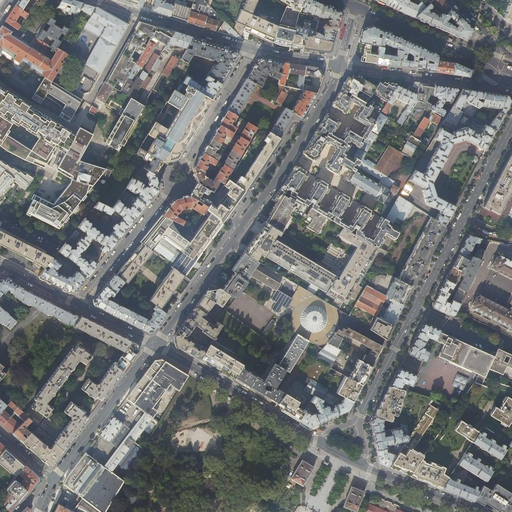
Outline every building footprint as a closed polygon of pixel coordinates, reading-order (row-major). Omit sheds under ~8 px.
[(18,0),(15,5),(23,11),(29,0),(35,0),(37,1),(37,0),(18,0)] [(81,10),(84,4),(85,3),(74,0),(62,0),(58,7),(62,9),(61,12),(65,13),(65,11),(66,11),(67,11),(66,13),(68,13),(68,12),(69,12),(69,11),(75,13),(72,16),(71,16),(69,20),(73,21),(81,10)] [(170,17),(171,16),(173,5),(165,2),(166,0),(138,0),(137,5),(136,6),(142,8),(144,0),(155,0),(154,5),(153,5),(151,11),(163,15),(170,17)] [(207,18),(211,7),(209,5),(203,0),(193,0),(191,10),(187,21),(187,22),(195,25),(203,27),(207,18)] [(279,24),(280,21),(252,9),(256,0),(203,0),(209,5),(211,0),(239,0),(244,2),(233,29),(240,36),(244,29),(272,42),(274,34),(275,32),(279,24)] [(300,7),(303,0),(281,0),(287,3),(288,4),(286,6),(299,12),(300,7)] [(315,1),(313,0),(303,0),(300,7),(303,8),(301,13),(305,14),(305,13),(307,11),(312,14),(311,15),(313,15),(313,14),(320,17),(323,4),(315,1)] [(386,0),(384,4),(390,7),(397,10),(407,0),(386,0)] [(418,0),(407,0),(397,10),(407,14),(414,18),(425,7),(418,0)] [(445,1),(443,0),(432,0),(431,1),(437,7),(436,8),(437,10),(438,9),(442,12),(440,16),(440,17),(439,17),(439,16),(429,11),(429,10),(430,10),(433,7),(429,3),(425,7),(414,18),(425,22),(436,27),(451,8),(445,1)] [(506,21),(507,21),(507,22),(511,23),(511,0),(486,0),(486,1),(494,8),(504,18),(507,19),(506,21)] [(95,7),(91,6),(86,4),(84,4),(81,10),(91,16),(94,13),(95,13),(96,7),(95,7)] [(174,4),(173,5),(171,16),(178,18),(187,21),(191,10),(174,4)] [(333,9),(323,4),(320,17),(319,18),(324,19),(324,18),(327,19),(329,18),(330,18),(330,19),(330,20),(329,20),(327,21),(327,22),(326,22),(325,24),(324,25),(323,26),(322,29),(323,30),(322,33),(323,34),(323,37),(322,37),(321,35),(319,34),(319,33),(315,32),(314,37),(314,38),(332,42),(334,34),(335,31),(340,14),(338,11),(333,9)] [(23,11),(15,5),(10,13),(5,21),(18,30),(21,25),(15,21),(19,15),(25,18),(28,14),(23,11)] [(95,13),(94,13),(91,16),(75,43),(70,50),(73,52),(85,31),(99,39),(85,64),(89,66),(100,73),(128,24),(96,7),(95,13)] [(455,11),(451,8),(436,27),(441,29),(447,32),(450,24),(451,22),(453,20),(459,15),(455,11)] [(465,22),(459,15),(453,20),(451,22),(450,24),(447,32),(455,36),(466,40),(473,30),(465,22)] [(53,24),(56,21),(50,18),(47,23),(50,25),(46,32),(43,30),(37,38),(42,41),(46,35),(47,36),(54,40),(50,46),(56,50),(57,48),(61,41),(58,39),(62,33),(65,35),(68,29),(64,27),(62,30),(53,24)] [(215,31),(219,22),(207,18),(203,27),(210,29),(215,31)] [(121,91),(157,26),(139,20),(104,82),(113,87),(121,91)] [(242,39),(240,36),(233,29),(224,20),(218,32),(234,37),(242,39)] [(305,39),(308,36),(314,37),(315,32),(316,30),(311,29),(309,26),(310,23),(304,22),(303,27),(295,25),(295,27),(295,28),(290,46),(296,48),(303,49),(305,39)] [(290,46),(294,28),(279,24),(275,32),(274,34),(272,42),(277,43),(276,44),(285,46),(285,45),(290,46)] [(11,32),(2,26),(0,28),(0,56),(1,56),(3,54),(19,65),(23,68),(28,61),(44,71),(42,75),(42,76),(45,77),(52,81),(55,75),(68,54),(57,48),(56,50),(50,46),(42,41),(37,38),(35,37),(30,45),(28,44),(27,46),(10,35),(11,32)] [(164,28),(157,26),(121,91),(131,97),(133,99),(138,92),(141,86),(151,70),(159,56),(154,54),(140,78),(138,76),(134,82),(131,80),(134,74),(135,73),(139,66),(141,68),(154,45),(153,44),(155,40),(164,45),(164,46),(165,46),(174,31),(164,28)] [(366,54),(371,26),(367,28),(362,30),(360,36),(358,43),(365,44),(365,46),(364,46),(362,62),(363,62),(365,62),(366,54)] [(376,64),(379,46),(382,30),(376,28),(371,26),(366,54),(365,62),(369,63),(371,63),(376,64)] [(393,35),(382,30),(379,46),(382,47),(384,44),(393,47),(397,48),(397,50),(403,51),(403,46),(405,41),(393,35)] [(182,34),(174,31),(165,46),(159,56),(151,70),(154,71),(160,61),(158,59),(162,53),(163,53),(164,52),(167,54),(169,52),(168,51),(171,48),(170,47),(171,44),(187,49),(189,45),(194,37),(182,34)] [(70,50),(75,43),(64,36),(61,41),(57,48),(68,54),(70,50)] [(314,37),(308,36),(305,39),(303,49),(302,52),(316,54),(323,55),(330,49),(331,46),(332,42),(314,38),(314,37)] [(217,62),(214,64),(205,79),(207,81),(203,87),(198,84),(198,83),(191,79),(191,78),(186,75),(182,82),(212,100),(218,89),(230,68),(238,56),(236,50),(226,47),(214,44),(194,37),(189,45),(192,46),(191,50),(187,49),(183,55),(181,59),(180,58),(179,60),(174,68),(184,74),(189,64),(188,63),(193,54),(212,60),(216,59),(217,62)] [(403,46),(403,51),(401,61),(400,61),(399,67),(407,68),(415,69),(417,58),(421,48),(413,44),(405,41),(403,46)] [(383,47),(382,47),(379,46),(376,64),(381,64),(387,65),(388,59),(389,59),(389,53),(388,52),(388,55),(383,54),(384,48),(383,47)] [(430,52),(421,48),(417,58),(415,69),(423,70),(434,72),(438,55),(430,52)] [(401,61),(403,51),(397,50),(396,56),(391,55),(391,53),(389,53),(389,59),(388,59),(387,65),(393,66),(399,67),(400,61),(401,61)] [(441,57),(438,55),(434,72),(443,73),(452,75),(455,62),(450,60),(441,57)] [(174,68),(179,60),(172,56),(162,73),(162,74),(143,105),(144,105),(149,108),(174,68)] [(279,80),(283,63),(276,61),(266,58),(263,58),(257,60),(246,78),(256,84),(261,87),(264,83),(263,82),(266,78),(264,75),(267,73),(268,73),(270,76),(274,78),(274,79),(279,80)] [(462,66),(455,62),(452,75),(460,76),(469,77),(471,70),(465,67),(462,66)] [(286,63),(283,63),(279,80),(278,84),(279,85),(283,86),(288,68),(290,69),(290,73),(299,75),(299,87),(297,87),(298,86),(297,85),(289,84),(289,82),(288,82),(287,86),(290,87),(302,90),(306,66),(301,65),(286,63)] [(312,67),(306,66),(302,90),(303,90),(317,93),(320,84),(322,76),(320,72),(317,67),(312,67)] [(473,78),(475,71),(474,70),(466,66),(465,67),(471,70),(469,77),(473,78)] [(150,77),(147,75),(141,86),(144,88),(150,77)] [(345,83),(342,89),(365,103),(366,104),(372,94),(380,81),(381,78),(377,78),(367,76),(359,75),(358,78),(354,76),(352,79),(349,77),(345,83)] [(82,100),(52,81),(45,77),(32,97),(31,98),(41,104),(46,96),(63,107),(58,115),(72,124),(75,121),(76,121),(79,116),(75,113),(82,100)] [(256,84),(246,78),(227,110),(238,116),(239,117),(243,110),(241,109),(242,109),(256,84)] [(139,148),(162,162),(177,158),(185,145),(194,129),(212,100),(182,82),(180,81),(139,148)] [(387,102),(397,85),(398,84),(395,83),(394,85),(391,84),(390,85),(387,83),(386,84),(380,81),(372,94),(376,96),(376,95),(387,102)] [(34,86),(28,82),(22,91),(29,95),(34,86)] [(109,95),(113,87),(104,82),(97,96),(95,98),(104,103),(109,95)] [(415,93),(397,85),(387,102),(381,112),(383,113),(383,112),(387,114),(395,98),(409,104),(405,111),(405,110),(397,122),(402,125),(412,108),(416,101),(418,87),(419,84),(420,83),(414,82),(413,86),(416,87),(415,93)] [(429,97),(430,95),(434,95),(435,86),(419,84),(418,87),(416,101),(412,108),(428,110),(430,108),(432,104),(427,101),(429,97)] [(278,96),(283,86),(279,85),(274,94),(278,96)] [(430,108),(443,116),(446,111),(441,108),(445,101),(451,102),(458,91),(457,88),(447,87),(435,85),(435,86),(434,95),(436,96),(436,98),(437,99),(438,97),(439,99),(435,106),(432,104),(430,108)] [(281,105),(290,87),(287,86),(283,86),(278,96),(275,101),(281,105)] [(340,122),(327,113),(325,117),(322,121),(320,124),(309,142),(302,154),(307,156),(315,161),(316,159),(318,160),(321,155),(319,154),(325,143),(327,145),(328,143),(335,147),(334,148),(336,149),(329,160),(328,160),(325,164),(327,165),(325,167),(337,174),(338,172),(340,173),(342,168),(339,166),(340,164),(350,170),(346,177),(348,178),(346,180),(348,181),(355,171),(356,169),(353,167),(354,165),(355,165),(356,164),(358,165),(361,161),(354,157),(352,159),(348,157),(349,156),(344,153),(345,151),(346,152),(348,148),(349,149),(351,145),(348,143),(350,140),(352,141),(352,142),(356,144),(356,145),(360,148),(360,147),(362,143),(359,141),(362,137),(365,139),(369,131),(371,129),(375,122),(372,121),(373,119),(370,117),(368,117),(367,117),(373,108),(368,105),(367,107),(363,105),(365,103),(342,89),(332,105),(339,110),(345,113),(346,112),(350,106),(349,106),(352,102),(360,106),(357,110),(353,116),(353,117),(365,125),(360,133),(348,126),(347,127),(343,133),(344,134),(341,137),(333,132),(335,129),(336,129),(340,123),(340,122)] [(480,106),(486,92),(473,90),(463,89),(453,106),(472,117),(475,114),(480,106)] [(309,106),(317,93),(303,90),(290,111),(294,113),(302,118),(306,112),(309,106)] [(80,158),(93,134),(80,127),(72,140),(69,138),(49,125),(22,108),(0,92),(0,146),(4,150),(17,156),(29,163),(46,169),(55,150),(59,152),(69,156),(59,172),(73,180),(69,188),(66,193),(55,206),(37,198),(30,215),(60,232),(108,167),(80,158)] [(494,93),(486,92),(480,106),(501,109),(506,95),(494,93)] [(508,95),(506,95),(501,109),(499,112),(503,115),(505,112),(508,106),(511,101),(508,95)] [(133,99),(131,97),(108,137),(112,139),(110,142),(114,144),(112,147),(118,150),(122,145),(123,145),(126,140),(125,139),(125,138),(142,109),(143,109),(144,107),(143,107),(144,105),(143,105),(136,100),(133,99)] [(97,109),(92,106),(88,112),(93,114),(96,110),(97,109)] [(481,150),(482,149),(485,150),(487,146),(489,142),(495,131),(489,127),(484,124),(481,131),(481,132),(480,133),(478,134),(474,132),(475,131),(469,128),(474,118),(472,117),(453,106),(443,124),(453,129),(454,131),(453,131),(452,132),(452,133),(451,133),(440,128),(419,163),(402,192),(404,193),(411,181),(422,187),(423,189),(422,189),(422,190),(425,199),(424,199),(425,203),(426,202),(426,204),(434,208),(439,210),(439,212),(439,214),(438,214),(435,219),(445,225),(451,214),(456,206),(436,196),(432,183),(439,170),(440,170),(447,158),(446,157),(453,144),(466,140),(479,147),(478,148),(479,149),(480,150),(481,150)] [(290,111),(285,108),(270,132),(280,138),(287,125),(294,113),(290,111)] [(232,125),(232,126),(230,125),(230,124),(232,122),(233,123),(237,117),(238,116),(227,110),(224,115),(219,124),(236,134),(238,130),(236,129),(236,128),(232,125)] [(487,122),(475,114),(472,117),(474,118),(477,120),(481,123),(484,124),(489,127),(499,112),(495,111),(487,122)] [(498,124),(503,115),(499,112),(489,127),(495,131),(498,124)] [(375,122),(371,129),(378,133),(387,118),(380,113),(375,122)] [(431,115),(428,119),(429,120),(437,125),(439,122),(438,120),(440,117),(436,114),(434,116),(433,116),(431,115)] [(429,120),(428,119),(424,117),(418,127),(424,130),(429,120)] [(259,129),(248,122),(241,133),(242,133),(240,136),(248,141),(251,137),(251,135),(252,132),(253,132),(256,134),(259,129)] [(426,131),(431,135),(434,129),(434,125),(431,123),(426,131)] [(233,138),(236,134),(219,124),(214,133),(211,138),(221,144),(222,143),(221,143),(225,136),(224,136),(225,133),(227,134),(227,135),(230,137),(231,136),(233,138)] [(270,132),(261,127),(259,129),(256,134),(234,172),(229,178),(228,180),(244,191),(251,181),(262,164),(275,145),(280,138),(270,132)] [(424,130),(418,127),(412,136),(418,139),(424,130)] [(369,131),(365,139),(362,143),(360,147),(367,151),(377,135),(369,131)] [(414,152),(417,147),(421,141),(419,140),(418,139),(412,136),(411,135),(408,141),(407,140),(407,141),(404,145),(404,146),(405,147),(401,153),(411,158),(414,152)] [(246,146),(248,141),(240,136),(238,139),(237,139),(231,150),(240,155),(243,151),(243,149),(244,147),(246,146)] [(220,145),(221,144),(211,138),(208,143),(202,152),(219,161),(221,157),(219,156),(220,155),(216,153),(215,153),(214,152),(215,150),(216,151),(220,145)] [(367,165),(361,161),(358,165),(358,166),(381,180),(378,184),(355,171),(348,181),(358,187),(372,195),(372,196),(376,198),(383,202),(390,190),(394,193),(393,194),(395,195),(395,194),(396,194),(399,188),(394,184),(395,182),(386,176),(401,153),(398,151),(389,146),(376,166),(374,169),(367,165)] [(161,164),(162,162),(139,148),(136,153),(143,157),(144,159),(146,160),(147,159),(149,161),(147,164),(146,163),(144,165),(138,161),(137,164),(140,165),(144,168),(146,169),(155,174),(161,164)] [(354,157),(361,161),(366,153),(359,149),(354,157)] [(240,155),(231,150),(225,161),(223,164),(232,169),(235,165),(234,163),(236,159),(238,159),(240,155)] [(511,151),(510,156),(505,166),(499,177),(493,187),(488,198),(486,202),(483,206),(488,209),(488,210),(489,210),(499,215),(511,187),(511,151)] [(216,165),(219,161),(202,152),(197,161),(194,166),(204,172),(208,164),(207,163),(209,161),(210,162),(210,163),(214,165),(215,164),(216,165)] [(0,198),(12,183),(11,182),(12,180),(13,182),(16,184),(17,184),(18,184),(18,183),(22,186),(21,187),(20,188),(24,190),(27,186),(29,183),(29,182),(34,176),(28,174),(20,171),(7,164),(0,159),(0,198)] [(222,167),(221,166),(215,177),(220,180),(225,183),(228,180),(229,178),(226,177),(226,176),(228,174),(230,173),(232,169),(223,164),(222,167)] [(140,174),(144,168),(140,165),(136,172),(140,174)] [(286,181),(280,189),(285,192),(287,189),(288,188),(291,190),(290,192),(289,192),(288,193),(307,205),(308,205),(309,204),(311,201),(313,202),(311,205),(312,206),(311,207),(329,218),(330,218),(331,217),(333,214),(335,215),(333,218),(334,219),(333,220),(345,227),(351,231),(352,229),(353,230),(355,227),(357,228),(355,231),(356,232),(355,233),(372,243),(374,240),(376,242),(375,244),(379,247),(384,239),(384,238),(386,235),(390,237),(390,238),(394,240),(400,230),(390,224),(390,225),(387,223),(388,221),(385,219),(381,217),(376,226),(377,227),(372,236),(364,232),(365,230),(363,229),(369,218),(370,219),(373,214),(372,213),(373,211),(368,208),(361,205),(361,206),(359,205),(356,210),(358,211),(351,222),(341,216),(347,205),(349,206),(352,201),(350,200),(351,199),(344,194),(340,192),(339,194),(338,193),(335,198),(336,199),(330,209),(328,208),(327,210),(320,206),(321,204),(319,203),(326,193),(327,193),(330,188),(329,188),(330,186),(323,182),(318,179),(317,181),(316,180),(313,185),(314,186),(308,197),(306,196),(305,197),(298,193),(299,192),(298,190),(304,180),(305,181),(308,176),(307,175),(308,173),(301,169),(295,165),(289,176),(286,181)] [(215,177),(213,181),(207,177),(206,177),(204,172),(194,166),(193,168),(196,179),(197,182),(204,186),(206,184),(210,187),(209,189),(213,192),(220,180),(215,177)] [(145,186),(144,186),(144,183),(143,183),(143,182),(136,179),(132,177),(125,190),(128,192),(130,190),(133,192),(135,193),(137,192),(138,192),(138,193),(139,195),(137,197),(145,205),(154,195),(158,189),(155,174),(146,169),(145,170),(147,172),(146,173),(146,176),(148,177),(148,180),(147,182),(148,185),(148,186),(146,186),(145,186)] [(38,178),(34,177),(33,178),(33,177),(29,183),(27,186),(32,187),(38,178)] [(224,185),(230,190),(216,208),(210,204),(208,206),(206,209),(223,222),(227,215),(239,199),(244,191),(228,180),(225,183),(224,185)] [(210,204),(212,202),(204,196),(202,198),(200,197),(203,192),(208,195),(209,192),(216,196),(217,194),(215,193),(213,192),(209,189),(207,188),(205,187),(204,186),(197,182),(195,185),(190,193),(189,195),(198,200),(203,203),(208,206),(210,204)] [(307,205),(288,193),(285,192),(280,189),(275,196),(274,196),(272,199),(276,201),(281,204),(280,205),(281,205),(281,206),(285,209),(286,208),(287,209),(289,207),(292,209),(293,209),(294,207),(303,213),(307,205)] [(123,201),(129,193),(128,192),(125,190),(122,195),(119,198),(123,201)] [(414,205),(414,206),(431,216),(433,217),(434,215),(416,204),(401,194),(400,196),(414,205)] [(203,203),(201,206),(196,203),(198,200),(189,195),(175,199),(169,205),(162,215),(172,220),(182,224),(184,220),(177,216),(176,215),(178,212),(178,213),(182,209),(184,208),(185,209),(186,208),(191,207),(202,214),(204,212),(206,209),(208,206),(203,203)] [(405,222),(414,206),(414,205),(400,196),(387,216),(383,213),(381,217),(385,219),(386,218),(393,223),(397,217),(405,222)] [(122,216),(123,218),(118,224),(116,223),(113,227),(114,228),(111,232),(118,239),(133,221),(145,205),(137,197),(131,204),(132,205),(129,208),(128,207),(127,208),(124,205),(124,204),(118,200),(112,207),(98,201),(87,215),(89,216),(94,210),(94,209),(95,207),(101,210),(101,209),(110,213),(113,209),(122,216)] [(290,215),(293,209),(292,209),(289,207),(287,209),(286,208),(285,209),(281,206),(281,205),(280,205),(281,204),(276,201),(269,213),(271,213),(266,222),(267,223),(273,226),(277,228),(281,231),(290,215)] [(303,213),(294,207),(293,209),(308,218),(309,216),(306,215),(303,213)] [(322,230),(329,218),(311,207),(306,215),(309,216),(308,218),(306,221),(309,222),(308,225),(313,228),(312,229),(316,231),(318,232),(321,232),(322,230)] [(204,212),(208,216),(197,231),(211,238),(220,225),(223,222),(206,209),(204,212)] [(187,235),(184,239),(167,226),(172,220),(162,215),(152,226),(140,241),(142,243),(153,251),(172,266),(184,275),(192,264),(207,243),(211,238),(197,231),(192,238),(187,235)] [(286,228),(290,220),(289,219),(291,216),(290,215),(281,231),(282,232),(285,227),(286,228)] [(435,219),(433,217),(431,216),(399,277),(397,276),(396,278),(410,285),(413,287),(418,278),(424,266),(429,256),(434,247),(439,238),(445,225),(435,219)] [(76,242),(77,244),(74,248),(72,248),(71,248),(71,246),(67,242),(70,239),(72,240),(79,232),(75,230),(57,253),(58,254),(60,251),(65,255),(68,255),(80,265),(80,267),(81,268),(78,272),(86,278),(97,265),(91,258),(88,261),(81,255),(80,252),(82,251),(83,248),(84,248),(93,237),(95,237),(102,243),(102,244),(100,246),(107,252),(118,239),(111,232),(108,236),(107,234),(105,234),(93,224),(92,223),(85,217),(78,226),(84,230),(86,230),(86,232),(83,237),(81,236),(76,242)] [(53,258),(53,257),(20,240),(21,239),(19,238),(18,238),(17,239),(4,232),(4,231),(1,229),(1,230),(0,230),(0,226),(2,222),(0,220),(0,243),(35,260),(35,261),(39,265),(38,266),(39,266),(41,264),(45,267),(48,265),(53,258)] [(277,228),(273,226),(267,223),(263,229),(259,235),(258,235),(254,241),(250,247),(249,247),(245,254),(257,261),(262,252),(266,255),(270,247),(269,246),(272,241),(277,233),(279,234),(281,231),(277,228)] [(350,257),(345,265),(337,278),(338,278),(337,280),(335,279),(332,285),(332,286),(328,292),(337,297),(332,305),(336,308),(339,310),(347,295),(357,301),(364,289),(354,283),(372,254),(382,260),(387,252),(379,247),(375,244),(372,243),(355,233),(351,231),(345,227),(337,236),(356,247),(350,257)] [(478,244),(481,239),(481,238),(469,235),(462,247),(460,251),(458,255),(468,260),(470,256),(468,255),(473,244),(473,242),(478,244)] [(489,244),(481,239),(478,244),(470,256),(468,260),(458,255),(457,257),(455,260),(454,263),(452,266),(461,271),(454,283),(445,297),(446,297),(447,297),(450,299),(452,299),(459,302),(475,270),(489,244)] [(274,242),(272,241),(269,246),(270,247),(266,255),(312,282),(307,291),(315,295),(320,287),(326,291),(330,284),(332,285),(335,279),(337,277),(276,240),(274,242)] [(153,251),(142,243),(116,275),(127,283),(153,251)] [(345,265),(350,257),(344,254),(342,258),(339,256),(342,250),(331,244),(321,262),(331,268),(334,264),(338,266),(340,262),(345,265)] [(257,261),(245,254),(244,253),(231,270),(234,272),(245,279),(249,275),(254,268),(259,262),(257,261)] [(476,313),(510,331),(511,329),(511,261),(499,255),(498,257),(496,256),(491,265),(493,266),(492,269),(511,278),(511,297),(509,303),(510,303),(507,309),(479,295),(478,297),(476,296),(471,305),(473,306),(472,309),(477,311),(476,313)] [(71,269),(72,267),(61,257),(59,259),(71,269)] [(67,275),(66,277),(57,272),(56,273),(55,272),(54,268),(55,268),(58,263),(58,262),(53,258),(48,265),(50,266),(47,269),(46,270),(44,269),(38,277),(54,285),(56,286),(70,293),(76,291),(86,278),(78,272),(76,270),(71,276),(70,275),(68,275),(67,275)] [(171,267),(172,268),(149,300),(151,301),(152,303),(155,305),(160,309),(166,301),(179,282),(184,275),(172,266),(171,267)] [(449,273),(445,279),(454,283),(461,271),(452,266),(450,270),(449,273)] [(281,283),(254,268),(249,275),(276,291),(277,289),(281,283)] [(247,281),(245,279),(234,272),(226,284),(223,282),(219,287),(220,288),(230,294),(233,296),(235,298),(247,281)] [(131,288),(132,287),(127,283),(116,275),(114,273),(110,279),(105,285),(115,293),(124,283),(131,288)] [(373,274),(366,286),(374,289),(380,277),(385,280),(386,276),(385,276),(385,275),(384,275),(383,275),(383,274),(382,274),(381,274),(380,275),(378,276),(373,274)] [(6,277),(0,278),(0,306),(1,305),(0,304),(0,295),(3,292),(5,294),(7,291),(6,290),(7,290),(8,289),(12,292),(18,286),(19,284),(11,280),(6,277)] [(401,303),(410,285),(396,278),(395,277),(393,280),(392,280),(392,281),(392,282),(385,295),(401,303)] [(445,297),(454,283),(445,279),(443,284),(438,293),(445,297)] [(112,297),(115,293),(105,285),(98,293),(93,299),(95,306),(99,307),(103,310),(108,300),(106,299),(107,298),(108,297),(110,295),(112,297)] [(71,313),(68,311),(68,312),(60,308),(52,304),(51,303),(52,303),(49,301),(48,302),(32,294),(32,293),(29,291),(29,292),(27,291),(23,289),(23,288),(18,286),(12,292),(15,295),(15,296),(22,300),(22,301),(22,302),(29,305),(30,304),(41,310),(41,311),(48,315),(49,314),(53,316),(60,320),(61,320),(60,321),(68,325),(69,323),(73,326),(80,317),(75,315),(72,314),(71,313)] [(366,286),(364,289),(357,301),(355,305),(382,319),(393,325),(397,317),(398,315),(404,305),(401,303),(385,295),(374,289),(366,286)] [(140,295),(141,294),(132,287),(131,288),(140,295)] [(221,306),(230,294),(220,288),(208,290),(207,290),(204,295),(213,300),(221,306)] [(292,300),(289,305),(295,309),(293,314),(292,316),(293,316),(293,318),(293,323),(296,328),(296,329),(293,331),(297,334),(309,340),(318,346),(318,345),(326,342),(327,343),(327,342),(338,329),(340,327),(335,326),(336,321),(336,316),(334,310),(336,308),(332,305),(315,295),(307,291),(303,288),(301,292),(298,289),(292,298),(292,300)] [(292,300),(292,298),(286,295),(284,293),(277,289),(276,291),(273,296),(271,299),(272,300),(272,299),(273,300),(273,301),(273,302),(274,302),(275,302),(276,302),(275,305),(274,304),(273,305),(274,305),(273,308),(272,308),(271,308),(272,309),(271,310),(272,310),(273,309),(273,310),(274,311),(274,312),(275,312),(276,312),(277,312),(277,313),(278,313),(279,313),(279,312),(278,312),(280,309),(281,310),(281,309),(280,308),(282,306),(283,306),(283,307),(283,308),(284,308),(285,308),(286,308),(286,307),(286,308),(287,309),(287,308),(288,309),(288,308),(288,307),(289,305),(292,300)] [(446,297),(445,297),(438,293),(434,300),(432,304),(433,306),(433,308),(451,316),(454,314),(456,311),(459,303),(459,302),(452,299),(450,303),(445,301),(444,301),(446,297)] [(150,303),(151,301),(149,300),(141,294),(140,295),(150,303)] [(213,300),(204,295),(200,300),(196,306),(205,313),(213,300)] [(227,309),(235,298),(233,296),(224,307),(227,309)] [(125,320),(130,310),(109,299),(108,300),(103,310),(114,315),(125,320)] [(148,317),(150,319),(149,320),(147,320),(142,329),(147,332),(148,332),(154,331),(159,324),(167,314),(160,309),(155,305),(153,308),(154,310),(150,316),(148,315),(148,317)] [(391,329),(393,325),(382,319),(355,305),(349,315),(386,339),(389,334),(391,329)] [(7,311),(6,311),(0,306),(0,321),(3,324),(4,323),(11,329),(17,321),(9,314),(9,313),(7,311)] [(205,313),(196,306),(189,315),(182,324),(191,330),(195,324),(202,329),(201,331),(213,339),(222,324),(216,321),(214,324),(212,324),(203,317),(206,313),(205,313)] [(216,321),(222,324),(256,348),(264,337),(227,309),(224,308),(216,320),(216,321)] [(147,320),(147,319),(130,310),(125,320),(133,324),(138,327),(142,329),(147,320)] [(128,347),(132,341),(119,335),(106,328),(93,321),(82,316),(80,317),(73,326),(125,352),(128,347)] [(263,331),(267,333),(275,321),(272,319),(263,331)] [(419,330),(415,337),(425,343),(425,342),(428,337),(435,340),(439,332),(440,330),(425,323),(422,324),(419,330)] [(191,330),(182,324),(177,332),(174,336),(176,346),(184,351),(199,360),(207,348),(198,344),(197,345),(191,342),(192,340),(187,336),(191,330)] [(338,329),(327,342),(337,348),(344,335),(346,336),(346,335),(351,338),(364,345),(369,348),(365,354),(350,346),(347,353),(358,359),(362,361),(363,360),(366,361),(365,363),(372,366),(377,356),(382,346),(349,328),(347,327),(346,329),(342,327),(341,330),(338,329)] [(442,333),(439,332),(435,340),(443,344),(440,352),(439,351),(438,354),(439,354),(438,356),(478,374),(475,383),(485,386),(487,382),(483,381),(489,368),(494,356),(455,339),(451,337),(442,333)] [(257,376),(248,390),(251,392),(265,401),(271,404),(273,401),(277,404),(286,393),(276,387),(286,370),(289,372),(309,340),(297,334),(278,365),(275,363),(270,371),(269,371),(267,373),(268,374),(264,380),(257,376)] [(425,343),(415,337),(411,346),(408,351),(409,354),(425,361),(429,351),(422,348),(425,343)] [(212,340),(210,343),(208,347),(207,348),(199,360),(212,368),(214,364),(221,368),(218,372),(224,376),(233,381),(243,366),(246,360),(237,354),(234,359),(221,350),(223,346),(212,339),(212,340)] [(139,350),(138,344),(132,341),(128,347),(136,354),(138,351),(139,350)] [(327,342),(327,343),(314,358),(331,367),(334,361),(337,355),(344,359),(347,353),(337,348),(327,342)] [(74,349),(73,348),(34,399),(35,400),(32,405),(32,406),(32,407),(33,409),(34,407),(46,416),(53,407),(47,402),(49,400),(80,360),(86,365),(93,355),(78,344),(74,349)] [(136,354),(128,347),(125,352),(118,361),(116,365),(123,371),(126,367),(130,362),(136,354)] [(511,354),(497,348),(494,356),(489,368),(511,378),(511,354)] [(331,368),(331,367),(314,358),(301,374),(311,380),(322,385),(328,374),(332,376),(334,373),(330,371),(331,368)] [(98,383),(96,383),(89,378),(81,388),(95,399),(96,397),(101,400),(103,397),(112,385),(119,377),(123,371),(116,365),(118,361),(115,359),(114,360),(115,362),(113,364),(98,383)] [(133,403),(146,413),(151,417),(156,411),(151,407),(169,384),(179,390),(188,376),(186,374),(180,370),(175,367),(172,365),(161,359),(155,360),(125,399),(132,404),(133,403)] [(365,363),(362,361),(358,359),(348,377),(362,384),(367,375),(372,366),(365,363)] [(244,366),(243,366),(233,381),(239,384),(248,390),(257,376),(243,368),(244,366)] [(394,377),(390,386),(404,390),(405,388),(402,387),(404,382),(412,386),(416,375),(402,369),(398,370),(394,377)] [(307,386),(311,380),(301,374),(296,380),(307,386)] [(452,385),(463,390),(468,379),(457,374),(452,385)] [(358,393),(362,384),(348,377),(345,375),(336,392),(344,396),(353,401),(358,393)] [(328,388),(322,385),(311,380),(307,386),(304,390),(315,396),(324,400),(326,402),(327,402),(330,404),(335,406),(338,415),(343,412),(349,410),(350,407),(353,401),(344,396),(342,400),(328,393),(326,396),(325,395),(328,388)] [(379,405),(374,416),(391,421),(400,424),(410,427),(414,428),(430,404),(434,398),(404,390),(390,386),(385,393),(379,405)] [(286,393),(277,404),(282,407),(280,410),(283,412),(293,417),(298,421),(304,411),(305,411),(296,406),(299,401),(286,393)] [(322,403),(324,400),(315,396),(310,403),(315,405),(318,412),(319,414),(315,415),(319,423),(329,419),(338,415),(335,406),(330,404),(331,407),(333,408),(330,409),(329,408),(329,406),(327,405),(325,406),(323,405),(322,403)] [(502,405),(502,406),(500,406),(499,407),(499,408),(499,409),(500,409),(499,410),(494,407),(489,415),(496,420),(496,419),(507,426),(511,418),(511,399),(506,396),(501,405),(502,405)] [(71,416),(71,419),(54,441),(55,442),(64,450),(68,444),(78,431),(86,421),(89,417),(84,413),(85,411),(71,400),(64,411),(71,416)] [(14,411),(17,407),(11,401),(8,405),(14,411)] [(430,404),(412,433),(406,441),(402,447),(399,451),(389,467),(399,471),(409,475),(420,460),(422,457),(416,453),(415,454),(411,451),(438,409),(430,404)] [(9,409),(6,406),(1,413),(0,413),(0,422),(3,425),(8,418),(10,415),(7,412),(9,409)] [(28,417),(17,407),(14,411),(10,415),(8,418),(3,425),(7,428),(12,433),(20,425),(12,417),(16,413),(25,421),(28,417)] [(39,416),(29,409),(26,413),(37,420),(39,416)] [(311,415),(304,411),(298,421),(300,422),(303,423),(309,427),(313,426),(318,423),(319,423),(315,415),(314,413),(311,415)] [(159,422),(151,417),(146,413),(133,430),(132,431),(113,416),(109,420),(99,434),(119,449),(106,467),(86,452),(67,477),(64,484),(82,497),(72,511),(65,507),(67,502),(61,499),(64,493),(61,492),(60,491),(54,502),(59,504),(55,511),(54,511),(103,511),(143,447),(134,440),(143,428),(143,427),(148,421),(153,425),(147,435),(150,437),(159,422)] [(371,422),(373,432),(375,441),(376,450),(387,448),(399,451),(402,447),(401,442),(406,441),(412,433),(409,433),(408,428),(409,428),(410,427),(400,424),(401,427),(397,428),(397,426),(393,427),(393,429),(391,429),(390,425),(391,421),(374,416),(372,419),(371,422)] [(32,420),(28,417),(25,421),(20,425),(12,433),(17,438),(22,442),(26,438),(22,435),(22,434),(24,432),(28,436),(31,432),(26,428),(26,427),(31,422),(33,424),(34,422),(32,420)] [(472,442),(479,432),(472,427),(471,427),(470,427),(470,426),(471,426),(471,425),(470,425),(470,424),(469,424),(468,424),(467,424),(467,425),(460,420),(454,430),(461,435),(462,434),(465,437),(472,442)] [(49,440),(51,438),(39,427),(37,429),(49,440)] [(42,436),(39,439),(33,433),(33,434),(31,432),(28,436),(26,438),(22,442),(37,455),(49,465),(53,465),(64,450),(55,442),(51,447),(49,447),(47,445),(47,444),(46,445),(41,440),(44,437),(42,436)] [(500,446),(494,443),(490,440),(483,436),(480,434),(481,433),(479,432),(472,442),(500,459),(506,449),(503,447),(503,448),(500,446)] [(19,473),(26,465),(17,457),(6,448),(0,454),(0,457),(0,458),(0,462),(16,476),(19,473)] [(389,467),(399,451),(387,448),(376,450),(377,452),(377,454),(379,463),(383,465),(389,467)] [(475,459),(471,457),(466,454),(465,453),(458,463),(486,481),(494,468),(489,465),(488,467),(485,465),(485,464),(484,465),(478,461),(480,458),(477,457),(475,459)] [(313,467),(302,460),(290,478),(302,485),(303,484),(313,467)] [(420,460),(409,475),(425,482),(442,488),(449,478),(442,473),(444,468),(430,463),(429,465),(423,463),(423,462),(420,460)] [(32,471),(26,465),(19,473),(24,478),(24,479),(22,481),(19,479),(18,480),(16,477),(14,479),(15,479),(27,490),(29,492),(33,488),(35,485),(39,480),(39,476),(32,471)] [(449,477),(449,478),(442,488),(458,495),(473,501),(475,498),(480,490),(477,489),(478,486),(475,485),(474,488),(458,482),(459,479),(457,478),(457,479),(456,478),(455,481),(452,480),(449,477)] [(18,500),(27,490),(15,479),(6,489),(18,500)] [(10,511),(20,502),(18,500),(6,489),(0,483),(0,488),(0,489),(4,492),(2,493),(3,494),(2,495),(5,499),(2,502),(5,506),(5,507),(10,511)] [(483,485),(480,490),(475,498),(483,504),(484,501),(500,510),(500,509),(506,511),(510,511),(511,509),(511,497),(509,496),(510,494),(495,484),(491,490),(483,485)] [(353,488),(351,487),(343,506),(356,511),(364,492),(360,490),(353,488)] [(123,504),(118,511),(126,511),(129,507),(131,508),(133,506),(131,504),(140,499),(136,493),(128,499),(123,504)] [(367,503),(363,511),(403,511),(400,510),(399,508),(399,507),(397,505),(396,504),(386,500),(384,501),(383,500),(382,499),(379,498),(379,500),(379,501),(377,502),(376,502),(377,500),(373,500),(372,500),(371,500),(368,504),(367,503)]
